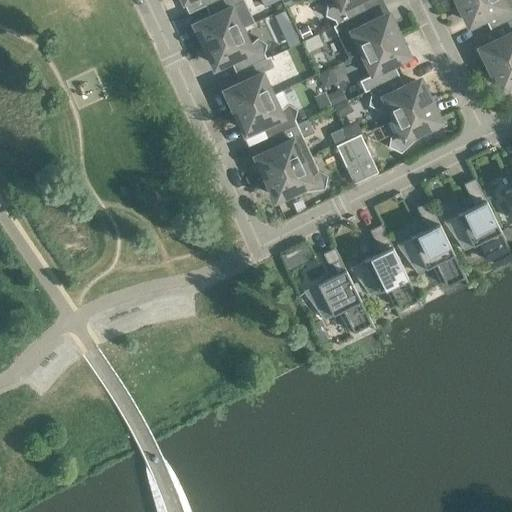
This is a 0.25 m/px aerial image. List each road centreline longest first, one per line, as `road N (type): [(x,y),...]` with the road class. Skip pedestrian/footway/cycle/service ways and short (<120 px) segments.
road 1 (residential): [(259,248),(142,0)]
road 2 (residential): [(259,248),(491,138)]
road 3 (residential): [(491,138),(422,0)]
